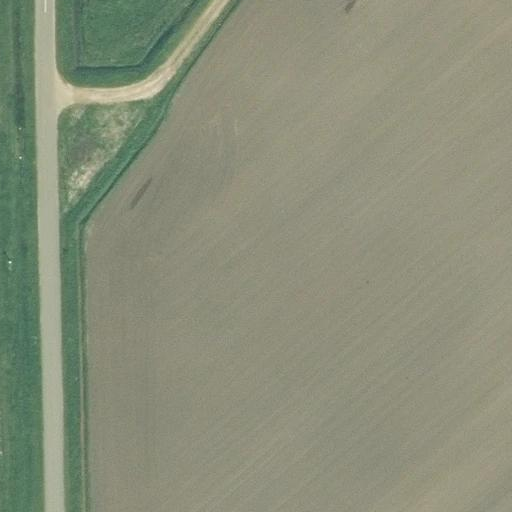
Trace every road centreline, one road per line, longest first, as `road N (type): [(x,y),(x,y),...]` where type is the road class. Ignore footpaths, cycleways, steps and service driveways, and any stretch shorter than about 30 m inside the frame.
road 1 (unclassified): [(55,511),(45,97)]
road 2 (unclassified): [(167,73),(133,95),(45,97)]
